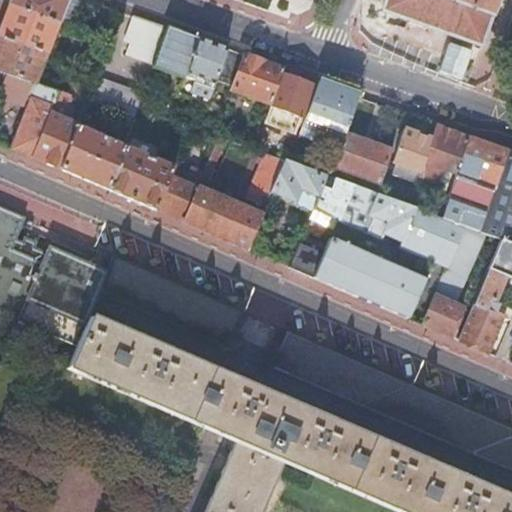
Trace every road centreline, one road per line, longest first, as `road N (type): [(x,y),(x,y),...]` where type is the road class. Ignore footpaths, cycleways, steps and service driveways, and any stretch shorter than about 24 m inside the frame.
road 1 (residential): [(511,389),(0,169)]
road 2 (residential): [(327,53),(511,115)]
road 3 (residential): [(154,0),(327,53)]
